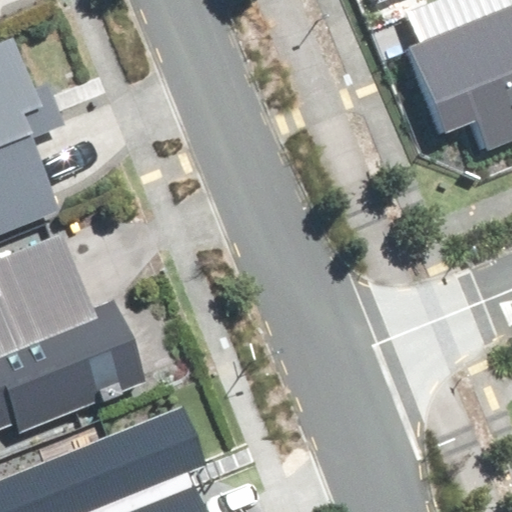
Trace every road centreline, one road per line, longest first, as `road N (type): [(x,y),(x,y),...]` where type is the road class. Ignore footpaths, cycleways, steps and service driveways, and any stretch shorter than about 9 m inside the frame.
road 1 (tertiary): [(329,365),(181,0)]
road 2 (residential): [(329,365),(511,294)]
road 3 (tertiary): [(388,511),(329,365)]
